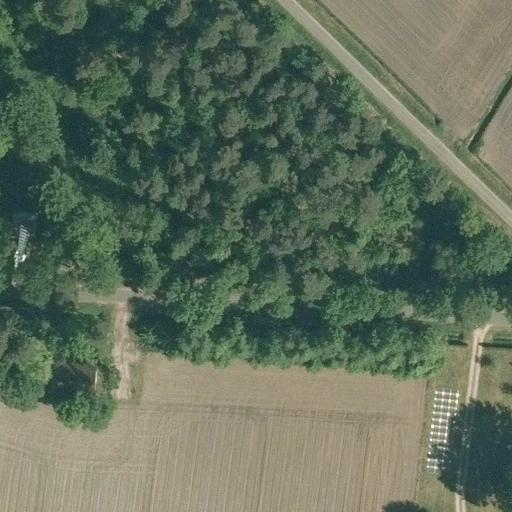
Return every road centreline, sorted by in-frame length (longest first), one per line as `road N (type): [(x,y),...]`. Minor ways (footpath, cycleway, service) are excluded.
road 1 (unclassified): [(511,318),(0,288)]
road 2 (unclassified): [(511,224),(279,0)]
road 3 (track): [(134,296),(0,16)]
road 4 (track): [(477,316),(461,511)]
